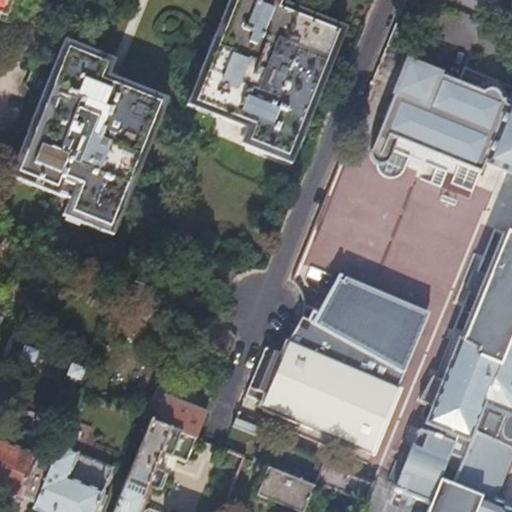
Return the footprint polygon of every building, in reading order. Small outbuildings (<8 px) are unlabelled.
[(0,0),(0,13),(1,14),(0,15),(0,16),(2,18),(3,15),(6,16),(6,14),(4,13),(8,3),(10,4),(11,1),(9,0),(8,0),(0,0)] [(227,0),(185,105),(243,128),(237,144),(290,165),(345,32),(285,8),(288,0),(227,0)] [(65,42),(9,177),(66,200),(60,216),(111,236),(166,101),(109,79),(115,62),(65,42)] [(489,90),(485,93),(405,61),(369,153),(369,157),(369,160),(371,163),(375,166),(382,166),(386,165),(388,163),(397,141),(480,174),(484,165),(511,175),(511,104),(508,103),(506,108),(504,105),(504,101),(500,100),(499,94),(495,91),(489,90)] [(454,487),(474,436),(511,451),(511,237),(504,235),(459,343),(458,343),(442,383),(431,379),(418,402),(431,410),(425,426),(434,429),(456,438),(454,444),(432,436),(418,431),(393,492),(441,511),(440,511),(511,511),(511,510),(493,503),(454,487)] [(340,278),(337,276),(311,323),(350,344),(374,299),(339,280),(340,278)] [(279,357),(264,350),(244,399),(259,405),(258,411),(300,427),(329,438),(374,456),(401,389),(398,388),(404,374),(350,344),(311,323),(301,317),(299,326),(295,332),(289,345),(284,343),(279,357)] [(16,361),(23,344),(16,342),(9,360),(16,362),(16,361)] [(81,387),(87,369),(23,344),(16,361),(35,369),(30,380),(60,391),(64,380),(81,387)] [(162,399),(152,423),(195,440),(205,416),(162,399)] [(236,418),(233,427),(256,436),(259,427),(236,418)] [(152,423),(150,422),(114,511),(138,511),(148,489),(156,492),(163,475),(155,472),(162,455),(185,464),(195,440),(152,423)] [(329,438),(300,427),(297,437),(325,448),(329,438)] [(434,429),(432,436),(454,444),(456,438),(434,429)] [(511,454),(511,451),(474,436),(454,487),(493,503),(511,454)] [(23,500),(34,504),(51,462),(39,458),(40,457),(0,441),(0,496),(21,505),(23,500)] [(79,456),(109,468),(113,457),(84,445),(79,456)] [(79,456),(57,447),(51,462),(34,504),(32,510),(37,511),(96,511),(113,469),(109,468),(79,456)] [(373,484),(324,464),(317,482),(366,502),(373,484)] [(296,511),(304,511),(315,487),(268,468),(257,495),(296,511)] [(384,511),(393,492),(373,484),(366,502),(361,511),(384,511)]
